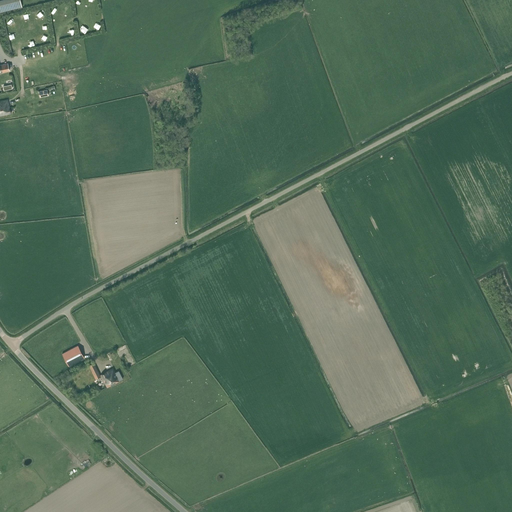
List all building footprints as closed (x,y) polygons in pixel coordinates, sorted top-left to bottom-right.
[(20,0),(0,0),(0,12),(22,7),(20,0)] [(8,99),(0,100),(0,115),(11,113),(8,99)] [(78,345),(62,353),(69,366),(84,358),(78,345)] [(90,365),(96,378),(101,376),(94,362),(90,365)] [(113,368),(101,374),(107,387),(119,381),(119,380),(123,379),(119,371),(115,372),(113,368)]
